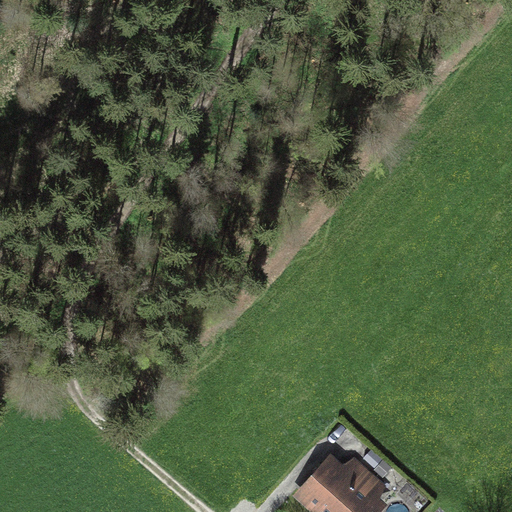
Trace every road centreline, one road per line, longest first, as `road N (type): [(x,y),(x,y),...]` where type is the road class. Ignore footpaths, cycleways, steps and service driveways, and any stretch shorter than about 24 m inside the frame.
road 1 (track): [(88,412),(71,362),(71,325),(89,262),(277,0)]
road 2 (track): [(88,412),(206,511)]
